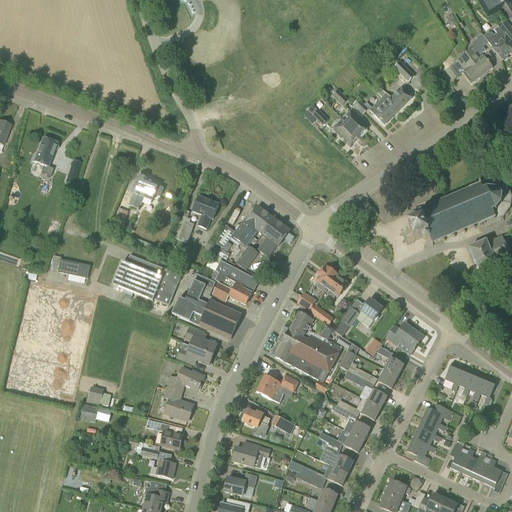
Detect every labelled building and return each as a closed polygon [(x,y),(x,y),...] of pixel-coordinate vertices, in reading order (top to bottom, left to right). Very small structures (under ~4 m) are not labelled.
[(511,5),(508,0),(475,0),(487,20),(502,11),(509,22),(510,21),(511,23),(511,5)] [(454,19),(452,16),(447,19),(448,22),(447,25),(457,28),(457,25),(454,19)] [(511,30),(509,27),(505,25),(499,29),(498,28),(494,31),(497,35),(494,37),(492,34),(484,33),(482,35),(487,42),(492,49),(502,62),(503,61),(504,62),(508,59),(507,58),(511,53),(511,30)] [(474,64),(483,77),(492,69),(488,63),(492,60),(488,54),(483,57),(481,55),(485,52),(476,41),(472,44),(472,46),(473,48),(467,53),(474,64)] [(473,84),(483,77),(474,64),(467,53),(454,63),(456,64),(445,72),(452,82),(462,74),(471,85),(473,84)] [(408,84),(415,77),(400,63),(393,69),(408,84)] [(381,99),(397,115),(412,100),(402,89),(391,100),(386,94),(386,95),(381,90),(377,95),(381,99)] [(342,107),(348,101),(338,91),(332,97),(342,107)] [(322,127),(328,121),(318,111),(325,104),(320,99),(308,112),(322,127)] [(384,127),(397,115),(381,99),(372,109),(366,104),(364,106),(358,100),(353,106),(363,116),(368,111),(374,116),(384,127)] [(333,113),(340,119),(345,114),(338,107),(333,113)] [(349,120),(345,124),(359,139),(369,130),(350,112),(346,116),(349,120)] [(0,154),(3,147),(11,127),(0,122),(0,154)] [(359,139),(345,124),(341,128),(337,125),(332,129),(351,147),(359,139)] [(48,169),(54,152),(57,152),(58,148),(57,146),(57,145),(43,139),(36,157),(34,156),(32,163),(38,165),(35,172),(41,174),(43,167),(48,169)] [(170,187),(190,191),(194,176),(174,171),(170,187)] [(67,176),(65,184),(74,187),(77,180),(67,176)] [(160,199),(164,189),(158,187),(148,182),(138,177),(131,194),(133,195),(128,207),(139,211),(144,200),(152,203),(154,196),(160,199)] [(46,195),(50,183),(44,181),(39,193),(46,195)] [(504,217),(510,209),(511,198),(508,189),(499,182),(488,181),(481,184),(481,185),(469,190),(469,191),(418,213),(416,212),(413,213),(411,217),(415,225),(408,228),(415,242),(422,239),(423,241),(425,242),(430,240),(433,245),(483,224),(484,225),(496,220),(504,217)] [(213,221),(219,206),(199,198),(193,213),(201,216),(197,227),(207,231),(211,220),(213,221)] [(367,217),(372,214),(370,212),(372,210),(368,204),(359,209),(363,216),(366,215),(367,217)] [(125,223),(129,213),(119,209),(113,223),(118,225),(120,221),(125,223)] [(263,235),(273,221),(257,209),(246,223),(244,221),(240,226),(238,227),(235,230),(236,232),(235,233),(225,227),(216,245),(217,245),(211,254),(226,261),(230,256),(222,250),(222,249),(223,250),(229,241),(238,247),(240,244),(246,249),(258,232),(263,235)] [(188,244),(194,225),(189,224),(190,221),(181,218),(174,240),(188,244)] [(273,221),(263,235),(267,239),(258,252),(267,259),(277,246),(279,247),(290,233),(273,221)] [(510,258),(502,238),(487,244),(487,242),(469,249),(472,258),(476,266),(479,274),(480,274),(483,280),(492,276),(489,270),(497,267),(497,266),(504,263),(503,261),(510,258)] [(216,245),(210,241),(205,248),(212,253),(216,245)] [(245,272),(258,254),(248,247),(235,265),(245,272)] [(245,307),(252,295),(258,282),(232,268),(221,262),(222,260),(213,255),(206,268),(219,274),(215,282),(219,284),(212,296),(226,303),(229,298),(245,307)] [(181,277),(130,257),(127,265),(122,263),(113,286),(125,291),(123,298),(131,301),(133,295),(153,303),(154,301),(169,307),(181,277)] [(87,281),(90,267),(60,261),(57,274),(87,281)] [(328,291),(338,277),(326,268),(324,271),(323,270),(318,276),(320,277),(316,282),(319,284),(316,288),(323,293),(326,290),(328,291)] [(26,272),(24,279),(33,281),(34,274),(26,272)] [(210,303),(212,298),(210,297),(216,284),(197,276),(186,302),(179,299),(172,315),(190,323),(191,321),(200,325),(199,327),(223,338),(225,334),(231,336),(240,316),(210,303)] [(342,281),(338,278),(338,277),(328,291),(329,292),(326,296),(333,301),(336,297),(338,299),(348,286),(346,284),(348,283),(343,279),(342,281)] [(303,299),(298,305),(310,313),(314,307),(303,299)] [(383,310),(370,301),(361,313),(362,313),(360,316),(356,320),(369,329),(383,310)] [(321,313),(322,311),(315,306),(309,314),(320,322),(324,316),(321,313)] [(356,320),(360,316),(350,309),(340,322),(341,323),(334,333),(342,338),(349,328),(350,329),(356,320)] [(305,336),(313,322),(299,314),(289,332),(282,345),(275,359),(318,382),(314,389),(325,394),(329,387),(323,384),(342,350),(333,345),(331,350),(311,339),(310,339),(305,336)] [(327,342),(333,332),(327,329),(328,327),(321,324),(315,335),(327,342)] [(423,339),(405,325),(400,332),(394,328),(386,340),(398,348),(399,348),(408,354),(408,355),(410,357),(423,339)] [(190,348),(213,357),(217,347),(201,341),(204,335),(189,329),(184,340),(192,343),(190,348)] [(348,351),(351,345),(340,338),(337,344),(348,351)] [(355,357),(359,350),(352,345),(348,353),(355,357)] [(373,358),(378,351),(370,345),(364,353),(373,358)] [(209,367),(213,357),(190,348),(188,352),(181,349),(176,361),(191,367),(193,361),(209,367)] [(388,360),(391,354),(380,349),(377,354),(388,360)] [(348,373),(356,357),(347,352),(339,368),(348,373)] [(384,372),(397,379),(404,367),(391,360),(384,372)] [(456,386),(463,369),(452,365),(445,381),(454,385),(451,391),(456,393),(458,387),(456,386)] [(166,392),(177,395),(181,396),(184,386),(197,393),(204,379),(182,369),(177,380),(170,377),(166,392)] [(467,390),(474,374),(463,369),(456,386),(458,387),(465,389),(462,396),(467,398),(469,391),(467,390)] [(374,387),(377,381),(357,370),(354,376),(374,387)] [(391,391),(397,379),(384,372),(378,384),(391,391)] [(478,395),(485,379),(474,374),(467,390),(469,391),(476,394),(473,400),(478,402),(480,396),(478,395)] [(371,393),(374,387),(354,376),(351,383),(371,393)] [(294,394),(299,383),(285,377),(281,385),(265,377),(256,395),(272,402),(279,405),(283,398),(283,395),(278,393),(280,388),(294,394)] [(478,395),(480,396),(487,399),(484,405),(489,407),(492,400),(489,399),(496,383),(485,379),(478,395)] [(442,395),(445,388),(436,385),(434,391),(442,395)] [(108,407),(111,396),(102,394),(103,390),(91,388),(87,403),(100,406),(100,405),(108,407)] [(175,401),(177,395),(166,392),(164,399),(169,401),(165,416),(187,423),(192,409),(184,407),(185,404),(175,401)] [(367,404),(381,411),(387,399),(374,392),(367,404)] [(361,416),(374,423),(381,411),(367,404),(362,401),(357,411),(360,413),(359,414),(361,415),(361,416)] [(359,414),(360,413),(357,411),(339,402),(336,408),(357,418),(359,414)] [(95,424),(99,409),(82,405),(78,420),(95,424)] [(439,428),(440,426),(443,420),(448,422),(452,414),(436,406),(433,412),(427,409),(422,420),(439,428)] [(323,420),(327,413),(318,408),(314,416),(323,420)] [(354,424),(357,418),(336,408),(333,413),(354,424)] [(256,415),(248,412),(243,424),(257,430),(260,424),(267,427),(270,421),(263,418),(264,416),(257,413),(256,415)] [(290,436),(295,427),(276,417),(271,427),(276,429),(275,432),(283,436),(284,433),(290,436)] [(446,428),(440,426),(439,428),(422,420),(417,431),(433,439),(434,436),(437,430),(443,433),(446,428)] [(179,452),(183,437),(169,433),(171,427),(148,422),(146,430),(163,434),(160,447),(179,452)] [(351,436),(364,443),(370,431),(357,424),(351,436)] [(440,439),(434,436),(433,439),(417,431),(412,442),(428,449),(429,447),(432,441),(438,444),(440,439)] [(358,455),(364,443),(351,436),(343,432),(338,442),(343,445),(345,446),(344,448),(358,455)] [(338,442),(331,439),(328,445),(340,451),(343,445),(338,442)] [(435,450),(429,447),(428,449),(412,442),(407,453),(416,457),(414,462),(427,468),(430,461),(424,458),(427,452),(433,455),(435,450)] [(138,449),(157,453),(158,448),(140,444),(138,449)] [(253,468),(260,470),(263,459),(268,460),(271,451),(260,449),(260,447),(248,444),(246,452),(236,449),(232,463),(253,469),(253,468)] [(338,457),(340,451),(328,445),(326,451),(338,457)] [(135,455),(137,448),(129,446),(128,453),(135,455)] [(458,446),(458,447),(455,446),(449,459),(454,461),(450,469),(461,474),(469,458),(466,457),(461,454),(463,448),(458,446)] [(159,453),(157,453),(138,449),(137,456),(141,457),(140,457),(157,461),(159,453)] [(480,463),(477,462),(471,459),(474,453),(469,451),(466,457),(469,458),(461,474),(472,479),(480,463)] [(491,468),(488,467),(482,464),(487,455),(482,453),(477,462),(480,463),(472,479),(483,484),(491,468)] [(334,469),(348,475),(353,463),(340,457),(334,469)] [(150,476),(155,477),(172,481),(176,465),(159,461),(157,469),(152,468),(150,476)] [(491,468),(483,484),(494,490),(497,485),(502,488),(508,476),(502,474),(502,473),(493,469),(496,463),(491,461),(488,467),(491,468)] [(342,488),(348,475),(334,469),(329,467),(324,478),(327,479),(326,480),(342,488)] [(326,480),(327,479),(324,478),(307,471),(305,477),(324,485),(326,480)] [(289,472),(286,481),(293,484),(297,475),(289,472)] [(254,490),(257,478),(246,475),(244,484),(227,480),(224,493),(243,498),(245,488),(254,490)] [(302,482),(322,491),(324,485),(305,477),(302,482)] [(418,478),(410,480),(412,489),(420,487),(418,478)] [(141,489),(142,482),(131,479),(129,485),(141,489)] [(284,483),(276,481),(274,489),(282,491),(284,483)] [(385,496),(401,503),(404,495),(408,497),(410,490),(391,482),(385,496)] [(143,511),(147,511),(160,511),(163,501),(167,502),(169,495),(148,491),(143,511)] [(318,503),(332,509),(338,497),(324,491),(319,503),(318,503)] [(73,498),(68,494),(64,500),(69,504),(73,498)] [(419,510),(424,499),(425,496),(419,494),(413,507),(419,510)] [(430,503),(424,499),(419,510),(418,511),(426,511),(427,511),(428,511),(440,511),(446,501),(434,495),(430,503)] [(397,511),(401,503),(385,496),(380,510),(385,511),(397,511)] [(318,503),(319,503),(310,499),(306,509),(311,511),(331,511),(332,509),(318,503)] [(446,501),(440,511),(455,511),(458,506),(446,501)] [(247,511),(248,511),(250,506),(234,502),(233,508),(221,505),(219,511),(242,511),(247,511)]
